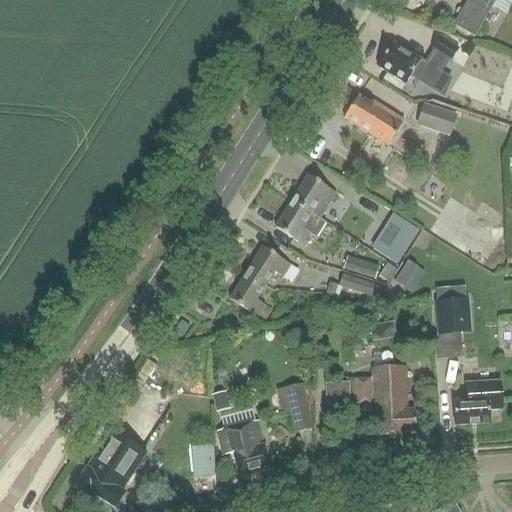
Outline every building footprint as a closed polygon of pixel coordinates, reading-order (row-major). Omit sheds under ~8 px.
[(511,0),(470,0),(455,27),(476,39),(499,0),(511,0)] [(413,77),(431,88),(444,97),(452,77),(442,71),(449,60),(451,61),(458,48),(439,38),(433,50),(436,52),(427,66),(393,45),(378,68),(407,86),(413,77)] [(467,44),(462,53),(471,58),(476,48),(467,44)] [(389,148),(405,123),(372,101),(370,104),(359,97),(345,120),(389,148)] [(458,116),(424,105),(417,127),(450,138),(458,116)] [(292,203),(313,216),(322,221),(331,207),(329,205),(336,194),(309,177),(292,203)] [(322,221),(313,216),(292,203),(276,229),(303,246),(309,238),(317,243),(328,225),(322,221)] [(385,230),(373,248),(399,264),(410,246),(385,230)] [(247,274),(268,288),(277,273),(284,277),(291,266),(263,249),(247,274)] [(375,281),(380,268),(348,257),(344,270),(375,281)] [(395,282),(404,289),(418,268),(409,262),(395,282)] [(260,301),(268,288),(247,274),(231,300),(258,318),(266,305),(260,301)] [(371,300),(376,286),(345,274),(340,288),(371,300)] [(329,285),(327,293),(335,296),(338,287),(329,285)] [(435,302),(438,337),(472,334),(470,299),(435,302)] [(394,324),(370,328),(373,343),(396,339),(394,324)] [(314,339),(316,369),(325,369),(324,339),(314,339)] [(359,342),(352,344),(352,352),(359,356),(364,354),(365,346),(359,342)] [(382,434),(417,432),(416,408),(409,409),(407,366),(373,368),(373,377),(353,378),(354,403),(375,402),(376,427),(382,427),(382,434)] [(351,402),(351,381),(327,381),(327,402),(351,402)] [(457,425),(491,423),(491,410),(504,409),(503,382),(469,383),(469,399),(456,400),(457,425)] [(303,384),(284,389),(290,410),(291,417),(311,413),(303,384)] [(228,407),(225,394),(214,397),(217,410),(228,407)] [(239,477),(271,469),(258,421),(218,431),(224,456),(234,454),(239,477)] [(123,492),(146,456),(111,433),(74,490),(90,500),(93,496),(116,511),(126,494),(123,492)] [(457,511),(453,502),(433,511),(457,511)]
